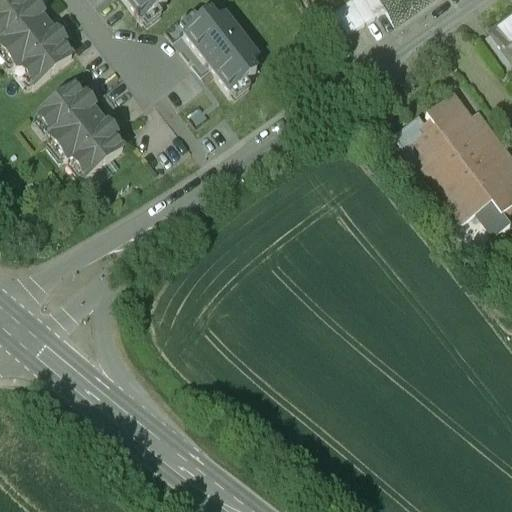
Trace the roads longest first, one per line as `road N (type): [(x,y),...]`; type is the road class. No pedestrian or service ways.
road 1 (residential): [(467,0),(13,325)]
road 2 (tertiary): [(237,511),(13,325)]
